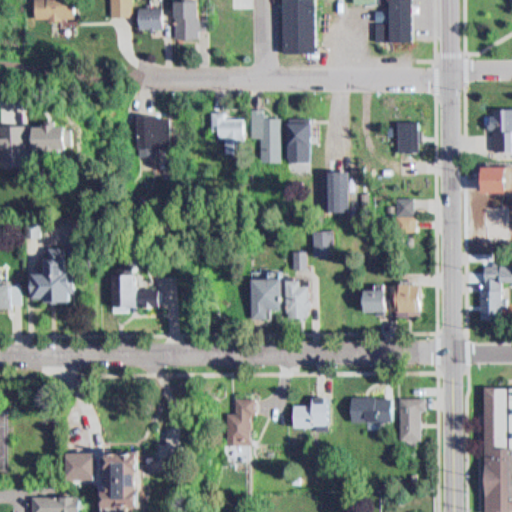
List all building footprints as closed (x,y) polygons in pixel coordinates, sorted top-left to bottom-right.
[(33,13),(33,0),(73,0),(73,12),(33,13)] [(110,0),(130,0),(131,10),(110,10),(110,0)] [(162,0),(163,21),(137,21),(137,1),(162,0)] [(197,0),(197,33),(175,34),(175,0),(197,0)] [(385,0),(311,0),(312,47),(282,47),(281,0),(408,0),(409,34),(375,35),(375,15),(386,15),(385,0)] [(511,102),(511,124),(509,125),(509,147),(493,147),(493,127),(486,126),(486,110),(494,110),(494,103),(511,102)] [(249,103),(261,103),(261,107),(267,107),(267,111),(279,111),(279,158),(259,158),(258,129),(250,130),(249,103)] [(209,106),(225,105),(225,112),(244,112),(245,128),(235,128),(236,148),(223,148),(223,132),(216,132),(216,126),(209,126),(209,106)] [(286,110),(286,156),(308,156),(308,110),(286,110)] [(135,112),(166,112),(166,142),(152,142),(152,150),(135,150),(135,112)] [(396,114),(396,145),(417,145),(417,114),(396,114)] [(321,161),(321,119),(298,119),(298,161),(321,161)] [(430,151),(430,119),(406,119),(406,151),(430,151)] [(47,122),(80,121),(81,125),(91,125),(92,143),(48,145),(47,122)] [(321,165),(321,208),(346,207),(345,165),(321,165)] [(35,198),(59,198),(59,181),(34,182),(35,198)] [(394,191),(394,211),(399,211),(399,223),(414,224),(414,191),(394,191)] [(480,195),(481,204),(476,204),(477,235),(501,234),(499,194),(480,195)] [(282,200),(292,200),(292,209),(282,209),(282,200)] [(25,214),(26,232),(41,231),(40,213),(25,214)] [(320,229),(320,256),(341,256),(341,229),(320,229)] [(26,267),(39,267),(39,252),(44,252),(44,240),(61,240),(61,265),(70,265),(70,296),(26,296),(26,267)] [(290,246),(291,263),(306,263),(306,245),(290,246)] [(312,251),(298,251),(298,275),(312,275),(312,251)] [(511,260),(482,261),(483,282),(477,282),(478,317),(500,317),(499,275),(511,275),(511,260)] [(278,266),(279,303),(266,303),(266,312),(255,312),(254,266),(278,266)] [(108,270),(127,270),(127,281),(158,281),(158,301),(127,301),(127,306),(109,306),(108,270)] [(281,273),(285,312),(301,311),(301,307),(307,306),(305,277),(296,278),(296,272),(281,273)] [(318,285),(310,285),(310,278),(293,278),(293,318),(318,318),(318,285)] [(393,279),(393,306),(420,306),(420,279),(393,279)] [(31,281),(0,281),(0,307),(31,308),(31,281)] [(386,284),(386,307),(361,307),(360,284),(386,284)] [(370,289),(370,314),(400,314),(400,289),(370,289)] [(499,384),(511,384),(511,511),(500,511),(500,455),(499,384)] [(290,398),(307,398),(307,388),(325,388),(325,419),(290,419),(290,398)] [(349,389),(349,416),(389,415),(389,388),(349,389)] [(230,391),(230,405),(221,405),(223,453),(245,453),(244,406),(252,406),(252,391),(230,391)] [(398,391),(399,436),(420,436),(420,391),(398,391)] [(303,404),(303,426),(339,426),(339,396),(318,396),(318,404),(303,404)] [(238,438),(262,438),(262,397),(238,397),(238,438)] [(82,452),(131,452),(131,466),(141,466),(141,497),(131,497),(131,506),(92,507),(92,476),(82,476),(82,452)] [(122,508),(163,508),(163,453),(122,453),(122,508)] [(28,510),(69,509),(69,489),(28,490),(28,510)] [(93,511),(93,495),(42,495),(42,511),(93,511)]
